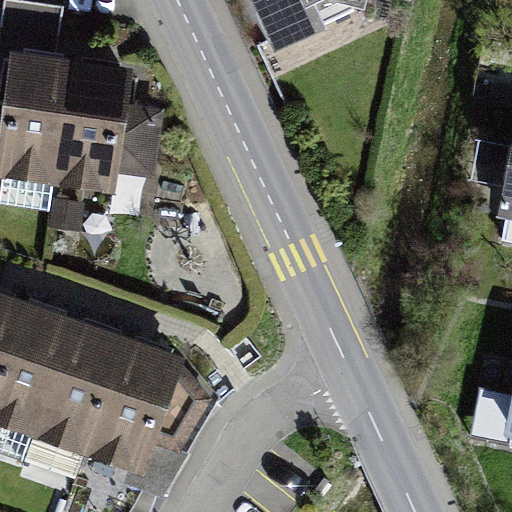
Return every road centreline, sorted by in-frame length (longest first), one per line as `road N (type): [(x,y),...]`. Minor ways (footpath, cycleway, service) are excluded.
road 1 (tertiary): [(354,381),(180,0)]
road 2 (residential): [(201,511),(240,440),(354,381)]
road 3 (tertiary): [(418,511),(354,381)]
